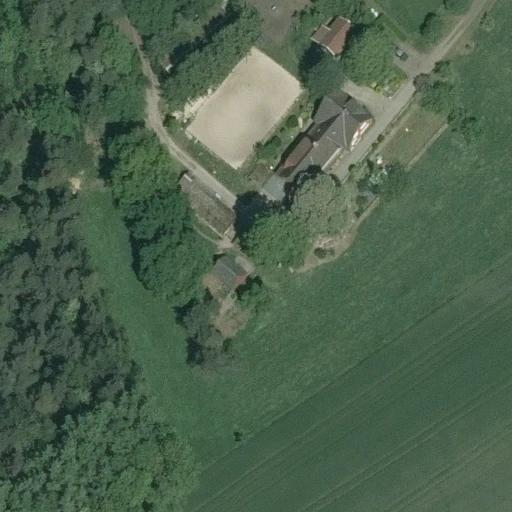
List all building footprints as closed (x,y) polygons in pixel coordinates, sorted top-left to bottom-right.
[(320,46),(344,65),(365,39),(342,20),(320,46)] [(274,165),(307,196),(369,128),(335,98),(274,165)] [(190,182),(175,198),(225,245),(241,228),(190,182)] [(235,247),(258,267),(274,248),(251,228),(235,247)] [(232,258),(218,273),(238,293),(253,277),(232,258)]
